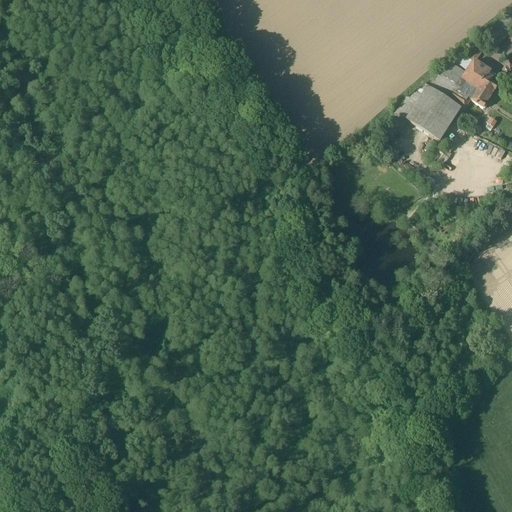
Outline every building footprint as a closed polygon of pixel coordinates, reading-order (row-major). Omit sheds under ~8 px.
[(511,26),(504,19),(495,28),(504,36),(511,28),(511,26)] [(495,28),(487,36),(496,45),(504,36),(495,28)] [(496,45),(487,36),(482,41),(491,50),(496,45)] [(474,45),(465,59),(473,64),(473,63),(482,50),(474,45)] [(465,59),(460,56),(451,69),(464,78),(473,64),(465,59)] [(488,73),(473,63),(473,64),(464,78),(469,81),(466,84),(477,90),(483,80),(484,80),(488,73)] [(448,67),(427,89),(447,102),(456,93),(466,84),(469,81),(464,78),(451,69),(448,67)] [(484,80),(483,80),(470,101),(470,102),(470,103),(483,111),(497,88),(484,80)] [(477,90),(466,84),(456,93),(465,98),(470,101),(477,90)] [(426,90),(422,87),(416,95),(415,94),(409,102),(405,100),(393,117),(438,145),(460,111),(458,109),(447,102),(427,89),(426,90)] [(456,93),(447,102),(458,109),(465,98),(456,93)] [(470,101),(465,98),(458,109),(460,111),(463,113),(470,103),(470,102),(470,101)]
